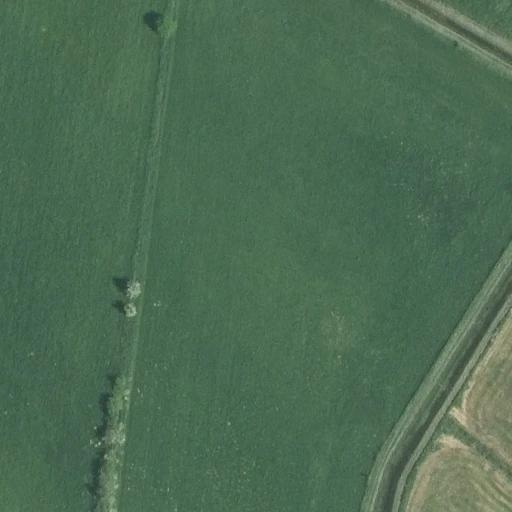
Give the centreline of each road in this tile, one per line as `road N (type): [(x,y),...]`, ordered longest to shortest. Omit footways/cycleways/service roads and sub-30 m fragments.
road 1 (track): [(511,266),(394,444),(370,511)]
road 2 (track): [(386,0),(511,73)]
